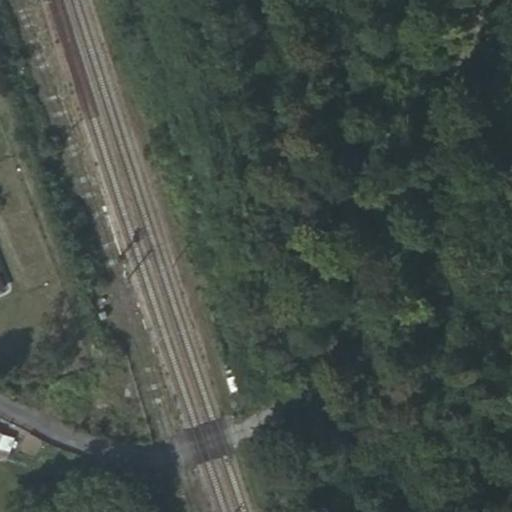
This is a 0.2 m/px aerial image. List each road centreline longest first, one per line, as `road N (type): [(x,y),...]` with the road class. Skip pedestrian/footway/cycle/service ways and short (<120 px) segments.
road 1 (unclassified): [(164,452),(202,443),(268,407),(324,344),(481,0)]
road 2 (residential): [(0,404),(70,438),(164,452)]
